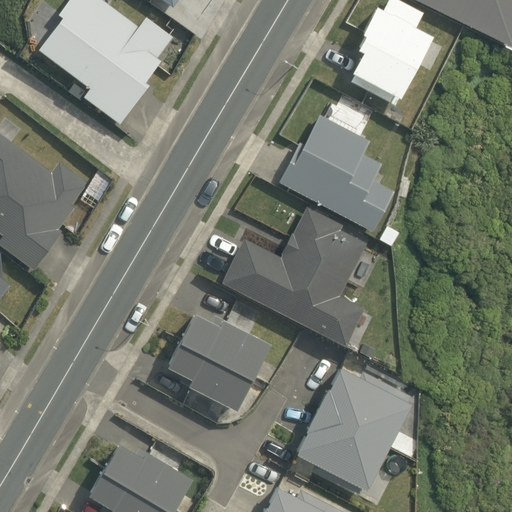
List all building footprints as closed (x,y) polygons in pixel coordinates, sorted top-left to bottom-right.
[(102,0),(70,0),(37,44),(86,82),(77,93),(117,124),(148,83),(142,79),(173,38),(140,13),(133,23),(102,0)] [(154,0),(168,10),(175,0),(154,0)] [(357,47),(346,70),(399,95),(430,31),(413,23),(420,9),(400,0),(382,0),(379,7),(368,2),(349,43),(357,47)] [(511,0),(415,0),(506,45),(511,32),(511,0)] [(314,111),(278,179),(369,229),(392,188),(374,178),(382,162),(363,151),(369,141),(314,111)] [(0,233),(3,235),(0,239),(0,248),(27,268),(86,184),(52,159),(45,169),(0,137),(0,233)] [(241,237),(220,278),(344,340),(361,306),(338,295),(363,244),(336,231),(340,224),(301,204),(276,255),(241,237)] [(187,375),(184,382),(229,406),(263,341),(214,316),(212,320),(189,308),(161,362),(187,375)] [(333,367),(289,447),(361,487),(410,399),(358,370),(354,379),(333,367)] [(164,511),(185,475),(138,449),(135,454),(111,441),(83,492),(105,505),(101,511),(164,511)] [(329,511),(270,483),(255,511),(329,511)]
